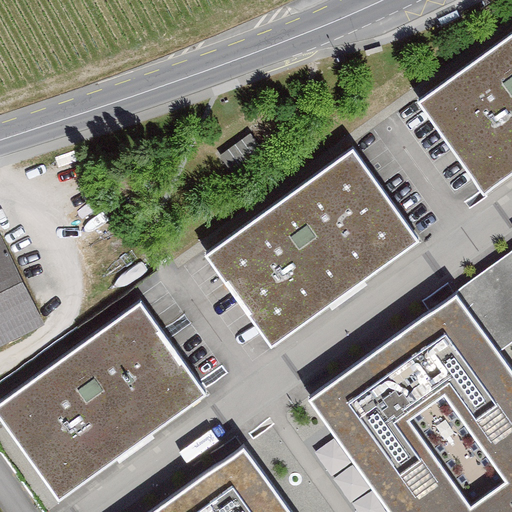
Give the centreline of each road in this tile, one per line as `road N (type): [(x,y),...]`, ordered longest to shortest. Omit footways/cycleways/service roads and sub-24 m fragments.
road 1 (unclassified): [(97,511),(511,214)]
road 2 (secondary): [(0,141),(267,49),(381,0)]
